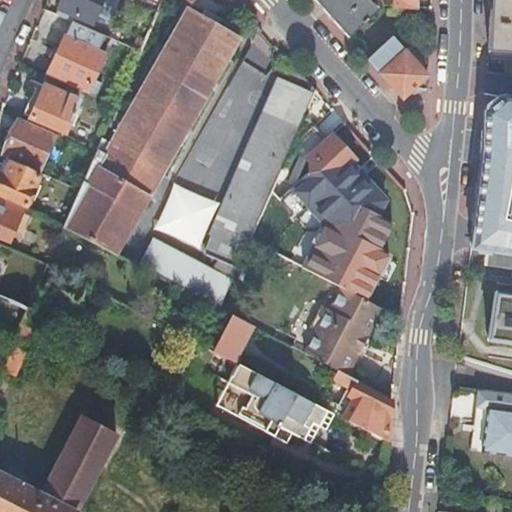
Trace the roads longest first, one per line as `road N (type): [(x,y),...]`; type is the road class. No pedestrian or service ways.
road 1 (residential): [(405,511),(418,336),(434,283),(445,182)]
road 2 (residential): [(271,0),(445,182)]
